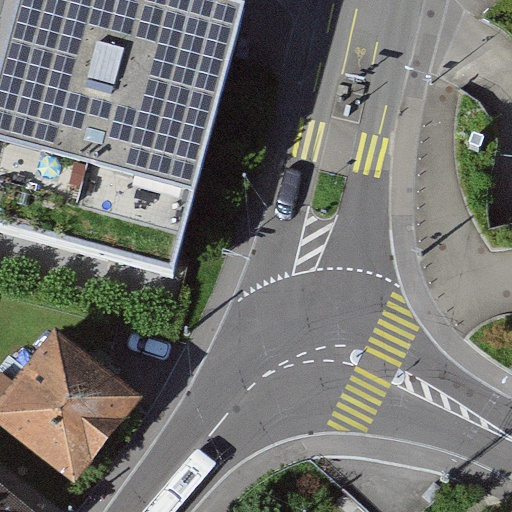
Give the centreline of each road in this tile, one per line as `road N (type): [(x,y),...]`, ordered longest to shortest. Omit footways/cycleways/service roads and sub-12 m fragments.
road 1 (residential): [(320,355),(307,272),(376,0)]
road 2 (tertiary): [(148,511),(234,407),(287,365),(320,355)]
road 3 (tertiary): [(511,439),(377,365),(320,355)]
